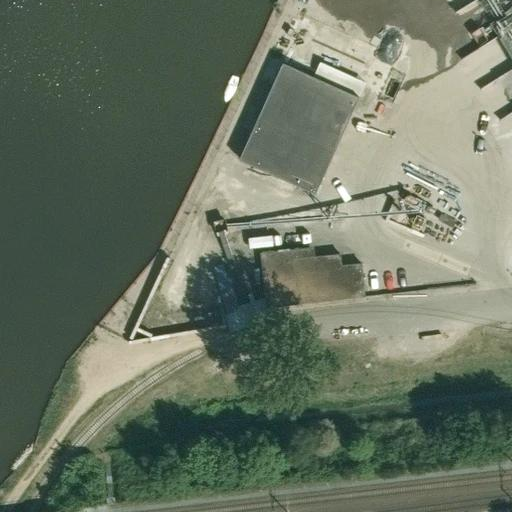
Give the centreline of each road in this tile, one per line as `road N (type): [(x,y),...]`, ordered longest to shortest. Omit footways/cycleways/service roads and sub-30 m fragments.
road 1 (track): [(81,360),(94,388),(179,336),(213,335),(230,346),(294,326)]
road 2 (unclassified): [(294,326),(511,303)]
road 3 (track): [(94,388),(50,440),(9,511)]
